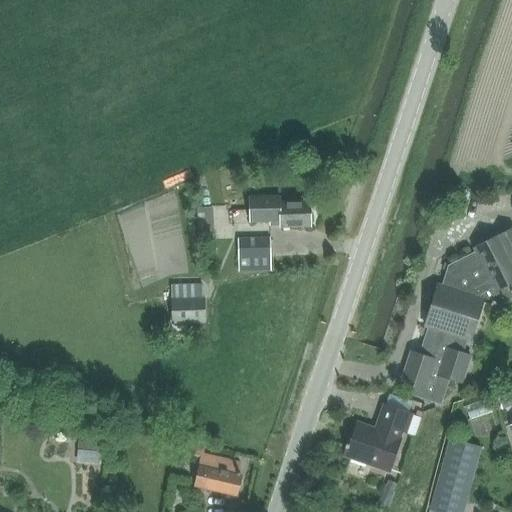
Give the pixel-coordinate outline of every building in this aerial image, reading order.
[(280,197),(249,197),(249,223),(270,223),(270,226),(279,226),(279,229),(311,228),(311,224),(314,222),(314,216),(311,213),(311,200),(280,201),(280,197)] [(214,231),(213,211),(201,211),(202,232),(214,231)] [(499,292),(511,286),(511,231),(477,248),(480,253),(452,266),(446,287),(439,286),(427,327),(432,328),(424,355),(413,352),(405,380),(418,384),(415,394),(443,402),(449,379),(463,383),(471,356),(464,354),(467,341),(473,342),(485,300),(481,299),(482,294),(496,287),(499,292)] [(236,270),(270,268),(269,237),(235,239),(236,270)] [(203,321),(202,297),(202,284),(171,285),(171,298),(172,322),(203,321)] [(511,385),(497,391),(502,405),(511,401),(511,385)] [(407,434),(413,415),(385,405),(376,430),(356,423),(345,456),(390,471),(403,433),(407,434)] [(464,511),(481,448),(448,440),(429,511),(464,511)] [(237,496),(242,477),(237,476),(240,463),(204,455),(206,447),(182,441),(179,453),(202,458),(194,486),(237,496)] [(79,443),(78,460),(100,462),(101,445),(79,443)] [(388,481),(379,507),(387,510),(396,484),(388,481)]
